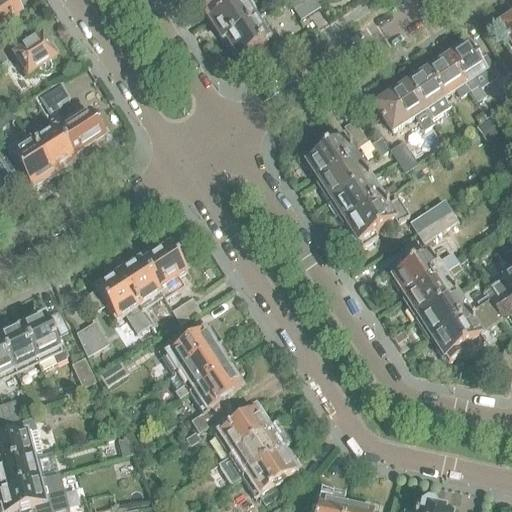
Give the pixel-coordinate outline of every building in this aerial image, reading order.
[(211,24),(244,3),(242,0),(204,0),(197,5),(205,18),(207,17),(211,24)] [(292,0),(291,2),(288,4),(300,25),(319,13),(320,12),(312,0),(292,0)] [(7,1),(0,6),(0,31),(19,19),(7,1)] [(254,25),(247,13),(249,11),(244,3),(211,24),(215,31),(214,32),(222,45),(254,25)] [(239,63),(271,42),(265,33),(271,30),(264,19),(254,25),(222,45),(231,58),(234,56),(239,63)] [(511,20),(497,30),(498,31),(499,30),(505,41),(504,42),(505,43),(506,43),(508,46),(505,48),(511,58),(511,20)] [(56,62),(54,59),(58,57),(51,47),(47,49),(42,41),(15,58),(30,81),(40,74),(41,77),(43,78),(46,79),(49,78),(51,76),(52,73),(52,70),(50,67),(56,62)] [(480,92),(498,81),(485,61),(479,65),(477,63),(478,62),(477,61),(476,61),(469,50),(470,49),(469,48),(453,58),(454,59),(448,63),(470,97),(478,108),(487,102),(480,92)] [(0,70),(8,65),(1,54),(0,54),(0,70)] [(470,97),(448,63),(442,67),(441,66),(427,75),(444,102),(445,102),(455,95),(460,103),(470,97)] [(444,102),(427,75),(426,76),(427,77),(422,80),(421,79),(407,88),(431,124),(451,111),(445,102),(444,102)] [(511,83),(509,78),(497,85),(511,107),(511,83)] [(431,124),(407,88),(406,89),(407,90),(401,93),(401,92),(385,102),(386,103),(375,110),(391,136),(415,121),(425,135),(434,129),(431,124)] [(62,108),(70,102),(61,89),(40,103),(51,119),(60,113),(62,108)] [(72,162),(105,141),(90,117),(86,120),(81,111),(61,124),(58,119),(50,125),(56,136),(55,137),(74,167),(75,167),(72,162)] [(481,116),(474,121),(479,129),(487,124),(481,116)] [(505,134),(495,120),(495,118),(487,124),(479,129),(476,131),(487,146),(505,134)] [(376,157),(354,125),(344,131),(359,153),(360,152),(367,163),(376,157)] [(55,137),(53,134),(42,140),(40,137),(30,144),(53,181),(62,176),(64,176),(71,172),(72,169),(74,167),(55,137)] [(355,164),(341,142),(340,143),(334,134),(314,147),(317,152),(303,161),(307,166),(306,167),(307,169),(305,170),(312,180),(314,179),(319,187),(355,164)] [(53,181),(30,144),(29,144),(24,136),(0,151),(0,168),(8,182),(15,178),(18,176),(20,178),(31,195),(34,194),(37,194),(42,190),(43,187),(53,181)] [(418,170),(403,147),(390,155),(406,179),(418,170)] [(329,209),(368,184),(355,164),(319,187),(323,194),(320,196),(329,209)] [(345,227),(381,204),(368,184),(329,209),(337,223),(341,220),(345,227)] [(373,238),(393,224),(396,230),(408,222),(396,204),(385,211),(381,204),(345,227),(350,235),(348,236),(355,247),(357,245),(358,247),(359,247),(362,252),(376,242),(373,238)] [(416,238),(438,225),(431,214),(410,228),(416,238)] [(424,250),(458,227),(451,216),(438,225),(416,238),(424,250)] [(177,282),(186,276),(169,250),(141,268),(140,269),(160,299),(162,302),(164,305),(183,292),(177,282)] [(405,302),(458,267),(452,259),(438,268),(430,257),(407,272),(404,267),(390,277),(393,282),(392,283),(393,284),(392,286),(398,296),(400,295),(405,302)] [(160,299),(140,269),(141,268),(139,266),(136,267),(134,264),(125,270),(127,273),(117,280),(140,316),(162,302),(160,299)] [(454,298),(443,282),(450,277),(453,281),(463,274),(458,267),(405,302),(410,310),(406,312),(414,324),(454,298)] [(511,278),(503,285),(502,284),(490,292),(490,293),(493,297),(494,299),(509,321),(510,320),(510,319),(511,317),(511,278)] [(140,316),(117,280),(108,286),(106,283),(97,289),(99,292),(96,294),(97,296),(86,303),(94,315),(105,309),(118,328),(126,323),(136,340),(150,331),(143,320),(140,316)] [(487,300),(476,307),(479,311),(487,306),(486,304),(494,299),(493,297),(490,293),(485,296),(487,300)] [(431,343),(467,319),(454,298),(414,324),(423,338),(427,336),(431,343)] [(484,337),(501,326),(509,321),(494,299),(486,304),(487,306),(479,311),(467,319),(431,343),(436,351),(435,352),(441,362),(443,361),(444,363),(445,363),(448,368),(462,359),(465,364),(486,351),(479,341),(484,338),(484,337)] [(180,329),(200,316),(192,303),(171,316),(180,329)] [(155,330),(147,318),(143,320),(150,331),(151,333),(155,330)] [(69,361),(60,342),(55,344),(54,341),(55,338),(52,330),(49,329),(44,320),(36,324),(35,321),(20,328),(21,331),(25,340),(28,341),(32,349),(31,353),(37,365),(37,366),(42,376),(57,369),(67,364),(67,362),(69,361)] [(109,349),(96,327),(77,338),(88,362),(109,349)] [(177,379),(222,350),(210,332),(208,333),(205,328),(159,358),(173,380),(176,378),(177,379)] [(37,365),(31,353),(32,349),(28,341),(25,340),(21,331),(13,335),(12,332),(0,337),(0,348),(1,351),(4,353),(9,361),(8,364),(14,376),(15,376),(37,366),(37,365)] [(0,382),(14,376),(8,364),(9,361),(4,353),(1,351),(0,348),(0,382)] [(192,397),(232,370),(229,371),(225,365),(230,362),(222,350),(177,379),(176,378),(173,380),(169,383),(177,395),(174,397),(179,405),(191,397),(192,397)] [(97,387),(85,364),(72,370),(84,394),(97,387)] [(108,393),(130,378),(122,366),(100,381),(108,393)] [(229,405),(230,402),(245,393),(240,385),(241,384),(232,370),(192,397),(205,417),(192,426),(199,437),(231,415),(226,407),(229,405)] [(0,425),(23,418),(22,415),(20,416),(16,405),(0,410),(0,425)] [(232,460),(270,437),(274,434),(259,412),(243,422),(240,423),(237,424),(231,415),(199,437),(200,439),(209,433),(215,441),(217,439),(232,460)] [(129,426),(122,414),(114,418),(122,430),(129,426)] [(42,458),(36,437),(37,436),(33,424),(26,426),(23,418),(0,425),(0,438),(3,437),(4,442),(2,443),(0,444),(0,469),(30,462),(41,459),(42,458)] [(139,451),(132,441),(136,439),(133,435),(124,441),(127,445),(134,455),(139,451)] [(245,481),(286,454),(277,439),(273,442),(270,437),(232,460),(232,461),(224,466),(224,465),(212,473),(217,480),(228,472),(230,474),(237,469),(245,481)] [(200,445),(196,439),(195,438),(186,444),(191,451),(200,445)] [(279,488),(297,476),(298,472),(294,466),(296,465),(289,454),(287,455),(286,454),(245,481),(260,504),(262,503),(267,510),(283,499),(282,494),(279,488)] [(0,496),(37,487),(30,462),(0,469),(0,496)] [(36,511),(48,509),(42,486),(37,487),(0,496),(0,511),(36,511)]
